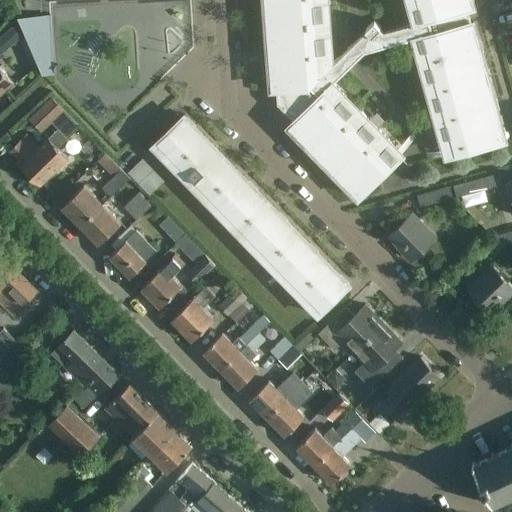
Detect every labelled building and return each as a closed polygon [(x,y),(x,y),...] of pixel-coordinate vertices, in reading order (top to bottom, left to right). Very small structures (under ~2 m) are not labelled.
[(326,0),(264,0),(271,88),(308,85),(331,62),(326,0)] [(474,5),(472,0),(417,0),(423,19),(474,5)] [(51,14),(18,16),(42,73),(54,73),(51,14)] [(372,35),(380,26),(374,20),(366,29),(372,35)] [(506,138),(473,20),(422,34),(455,152),(506,138)] [(0,67),(0,93),(13,82),(0,67)] [(333,81),(319,94),(288,125),(358,196),(402,153),(333,81)] [(36,182),(38,180),(40,182),(67,156),(58,146),(79,125),(51,97),(30,117),(42,129),(50,121),(57,128),(38,147),(25,134),(10,150),(22,162),(19,164),(36,182)] [(216,147),(195,125),(189,130),(179,119),(157,141),(321,310),(344,288),(333,277),(339,272),(317,250),(312,255),(303,246),(308,241),(287,219),(281,224),(272,215),(278,210),(256,187),(251,193),(242,184),(248,179),(225,156),(225,157),(216,147)] [(122,162),(144,187),(159,173),(137,149),(122,162)] [(121,168),(102,186),(110,195),(129,177),(121,168)] [(465,194),(462,182),(452,185),(455,196),(465,194)] [(80,224),(103,202),(84,183),(62,205),(80,224)] [(451,197),(448,186),(438,189),(441,200),(451,197)] [(123,206),(136,219),(151,204),(139,191),(123,206)] [(99,243),(120,221),(103,202),(80,224),(99,243)] [(434,238),(410,213),(387,236),(410,260),(434,238)] [(177,224),(168,232),(177,241),(185,232),(177,224)] [(156,249),(147,239),(136,228),(110,254),(130,275),(156,249)] [(185,232),(177,241),(188,252),(196,244),(185,232)] [(492,248),(502,245),(499,233),(489,236),(492,248)] [(37,290),(0,253),(0,298),(15,313),(37,290)] [(163,266),(141,286),(160,306),(182,285),(172,275),(184,263),(175,254),(163,266)] [(204,254),(186,271),(196,282),(214,264),(204,254)] [(511,287),(492,266),(467,290),(489,313),(511,291),(511,287)] [(193,296),(170,318),(191,339),(213,317),(203,307),(214,296),(205,286),(194,297),(193,296)] [(227,315),(246,297),(236,288),(218,305),(227,315)] [(253,305),(246,297),(227,315),(235,322),(253,305)] [(353,351),(381,324),(363,305),(352,316),(343,307),(316,334),(332,350),(343,340),(353,351)] [(202,351),(220,370),(257,333),(257,332),(268,322),(262,315),(238,338),(237,336),(231,343),(221,332),(202,351)] [(401,344),(381,324),(353,351),(364,361),(353,372),(371,391),(390,372),(381,364),(401,344)] [(3,327),(0,330),(0,357),(1,358),(17,340),(3,327)] [(119,374),(74,329),(52,352),(84,384),(70,397),(83,410),(95,399),(94,398),(119,374)] [(263,339),(257,333),(220,370),(237,387),(256,369),(248,361),(255,354),(251,350),(263,339)] [(285,336),(270,350),(278,359),(293,344),(285,336)] [(33,354),(19,341),(0,362),(0,364),(16,379),(26,368),(23,365),(33,354)] [(293,344),(278,359),(287,367),(301,353),(293,344)] [(438,376),(427,365),(419,357),(385,391),(404,410),(438,376)] [(294,369),(275,388),(285,398),(304,379),(294,369)] [(304,379),(285,398),(295,408),(313,389),(304,379)] [(267,380),(248,399),(266,417),(285,398),(275,388),(267,380)] [(128,383),(127,384),(104,407),(115,418),(109,423),(115,429),(121,423),(135,437),(158,413),(128,383)] [(330,420),(348,403),(338,393),(321,410),(330,420)] [(285,398),(266,417),(283,434),(302,416),(295,408),(285,398)] [(65,403),(46,422),(81,454),(93,442),(99,435),(65,403)] [(175,430),(158,413),(135,437),(152,454),(175,430)] [(380,413),(370,423),(380,433),(390,423),(380,413)] [(374,432),(360,418),(353,425),(341,437),(331,446),(314,463),(332,481),(349,464),(341,456),(359,438),(364,442),(374,432)] [(334,430),(341,437),(353,425),(346,418),(334,430)] [(314,428),(296,445),(314,463),(331,446),(341,437),(334,430),(330,427),(321,436),(314,428)] [(191,446),(175,430),(152,454),(167,469),(191,446)] [(511,444),(471,464),(491,508),(511,498),(511,444)] [(249,511),(192,462),(168,488),(171,490),(150,511),(249,511)] [(143,464),(138,470),(145,476),(150,471),(143,464)] [(136,471),(119,489),(131,500),(148,482),(136,471)]
